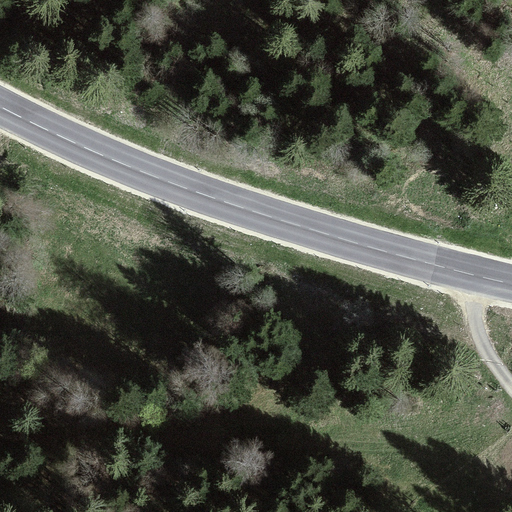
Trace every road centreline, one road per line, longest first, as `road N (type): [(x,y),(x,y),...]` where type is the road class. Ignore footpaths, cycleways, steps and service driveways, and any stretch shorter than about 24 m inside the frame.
road 1 (secondary): [(0,106),(210,197),(511,282)]
road 2 (track): [(469,273),(477,331),(511,386)]
